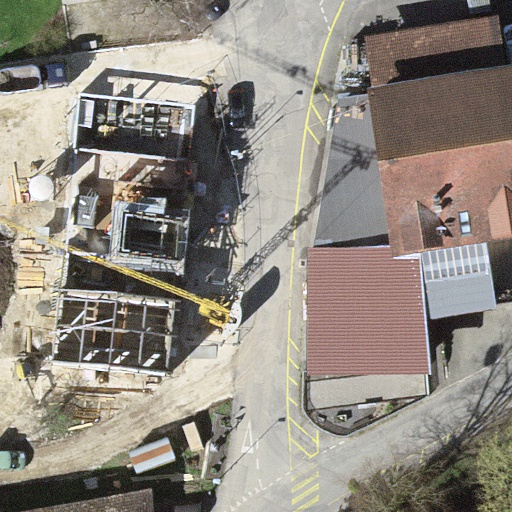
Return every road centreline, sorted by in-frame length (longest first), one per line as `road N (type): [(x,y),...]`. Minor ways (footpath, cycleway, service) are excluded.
road 1 (residential): [(273,41),(256,449),(264,511)]
road 2 (tertiary): [(511,378),(280,511)]
